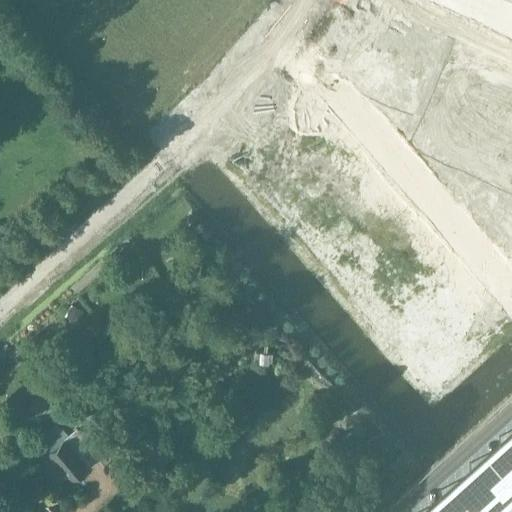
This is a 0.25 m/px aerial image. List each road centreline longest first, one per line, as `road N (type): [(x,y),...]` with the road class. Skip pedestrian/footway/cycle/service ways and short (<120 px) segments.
road 1 (residential): [(0,310),(275,43)]
road 2 (residential): [(511,266),(275,43)]
